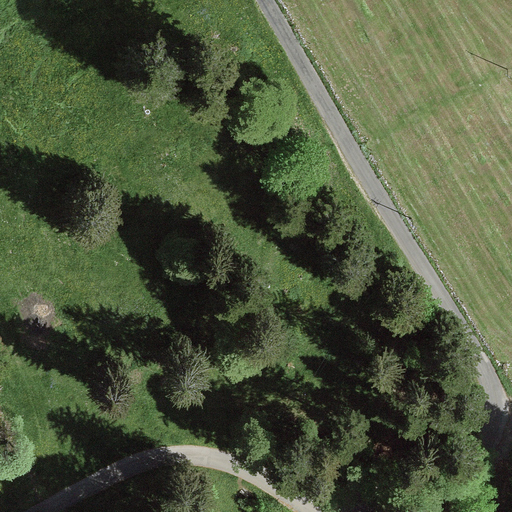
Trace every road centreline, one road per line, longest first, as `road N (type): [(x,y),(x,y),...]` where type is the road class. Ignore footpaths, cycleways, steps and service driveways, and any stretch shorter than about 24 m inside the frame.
road 1 (unclassified): [(394,511),(449,497),(488,471),(499,457),(502,412),(486,359),(266,0)]
road 2 (unclassified): [(331,511),(201,458),(139,468),(46,511)]
